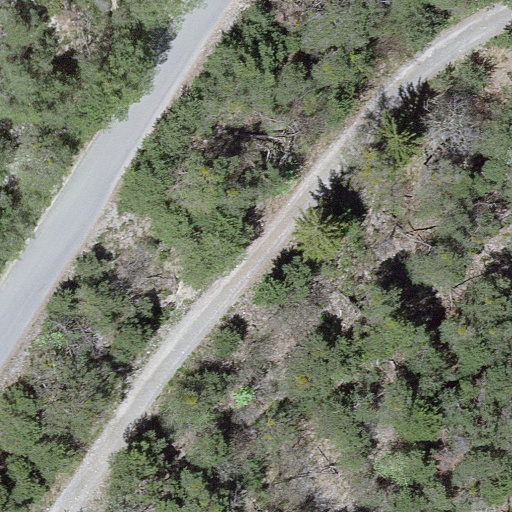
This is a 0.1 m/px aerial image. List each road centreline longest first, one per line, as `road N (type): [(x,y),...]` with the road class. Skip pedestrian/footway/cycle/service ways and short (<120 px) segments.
road 1 (track): [(92,511),(156,398),(415,70),(511,32)]
road 2 (unclassified): [(0,329),(237,0)]
